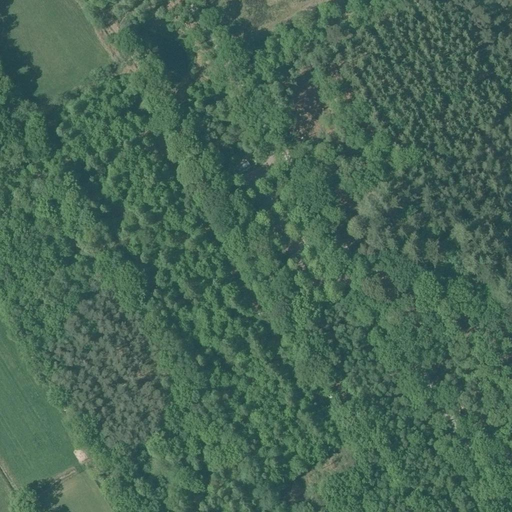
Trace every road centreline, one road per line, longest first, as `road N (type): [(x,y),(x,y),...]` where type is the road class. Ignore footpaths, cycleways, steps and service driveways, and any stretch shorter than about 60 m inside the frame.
road 1 (track): [(0,194),(262,64)]
road 2 (unclassified): [(509,511),(357,269)]
